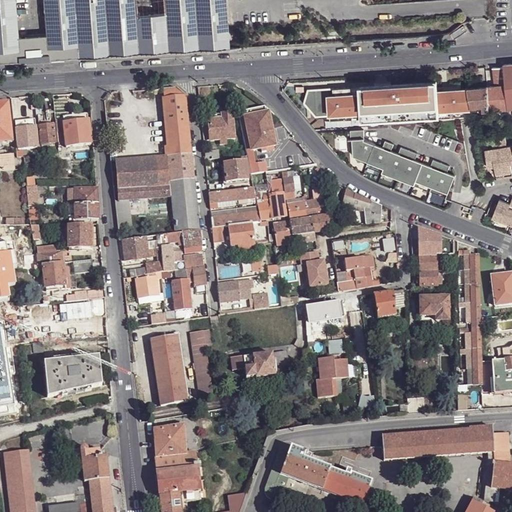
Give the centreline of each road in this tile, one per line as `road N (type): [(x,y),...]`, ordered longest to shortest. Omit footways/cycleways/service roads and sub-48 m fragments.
road 1 (residential): [(96,78),(137,511)]
road 2 (residential): [(511,246),(336,170),(273,97),(262,67)]
road 3 (residential): [(511,418),(280,438),(248,511)]
road 4 (tertiary): [(262,67),(511,47)]
road 5 (residential): [(214,305),(193,70)]
road 6 (unknown): [(402,202),(400,281),(350,294)]
